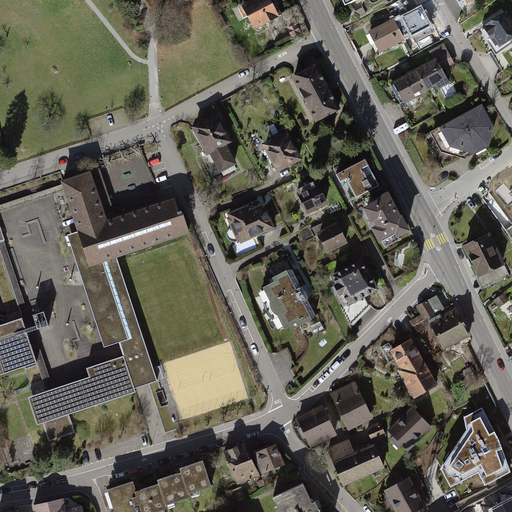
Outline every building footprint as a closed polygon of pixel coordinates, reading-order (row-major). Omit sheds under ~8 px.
[(281,18),(270,0),(257,0),(239,10),(252,34),(281,18)] [(393,18),(405,41),(430,28),(418,5),(393,18)] [(511,24),(504,13),(480,29),(495,49),(511,37),(511,24)] [(393,18),(366,32),(378,55),(405,41),(393,18)] [(415,70),(427,94),(447,83),(441,72),(455,65),(448,50),(432,58),(434,61),(415,70)] [(310,58),(281,71),(294,102),(325,88),(310,58)] [(415,70),(389,83),(401,107),(427,94),(415,70)] [(325,88),(294,102),(310,135),(340,122),(325,88)] [(232,132),(219,104),(184,121),(203,161),(213,156),(222,175),(238,168),(224,136),(232,132)] [(482,107),(430,136),(439,154),(462,162),(488,147),(493,129),(482,107)] [(292,137),(265,147),(277,178),(304,167),(292,137)] [(366,161),(337,177),(351,203),(380,187),(366,161)] [(135,196),(157,188),(147,162),(126,171),(135,196)] [(114,348),(118,359),(144,350),(112,259),(187,233),(175,197),(114,218),(107,196),(97,199),(88,174),(55,185),(72,234),(61,238),(100,352),(114,348)] [(318,184),(297,192),(307,218),(329,209),(318,184)] [(403,239),(382,197),(355,211),(376,252),(403,239)] [(261,201),(227,215),(239,245),(274,231),(261,201)] [(0,244),(9,242),(0,217),(0,244)] [(338,221),(317,232),(329,254),(349,244),(338,221)] [(503,268),(487,235),(461,249),(477,281),(503,268)] [(336,312),(346,332),(376,318),(370,304),(379,299),(362,264),(328,281),(342,309),(336,312)] [(16,297),(7,273),(0,275),(0,283),(6,300),(16,297)] [(297,277),(257,294),(274,335),(314,318),(297,277)] [(439,297),(417,307),(425,322),(446,312),(439,297)] [(20,316),(0,322),(0,374),(36,363),(20,316)] [(453,316),(427,328),(440,355),(466,343),(453,316)] [(414,343),(390,355),(402,379),(426,367),(414,343)] [(155,382),(144,350),(118,359),(84,372),(87,379),(32,399),(41,424),(155,382)] [(426,367),(402,379),(415,404),(439,392),(426,367)] [(355,386),(329,400),(347,433),(372,420),(355,386)] [(316,406),(291,420),(307,448),(331,435),(316,406)] [(511,467),(500,436),(482,407),(467,414),(469,427),(443,465),(451,483),(481,469),(487,481),(511,469),(511,467)] [(406,409),(384,434),(406,454),(428,429),(406,409)] [(357,442),(334,452),(348,485),(387,468),(378,446),(361,453),(357,442)] [(251,443),(226,452),(239,486),(264,476),(251,443)] [(279,444),(257,453),(266,474),(287,466),(279,444)] [(162,481),(173,509),(218,491),(208,463),(162,481)] [(138,482),(108,491),(115,511),(163,511),(173,509),(162,481),(140,489),(138,482)] [(410,481),(388,491),(397,511),(421,511),(424,511),(410,481)] [(322,511),(309,482),(277,496),(283,511),(322,511)] [(83,511),(78,492),(35,504),(36,511),(83,511)] [(511,511),(511,499),(495,507),(497,511),(511,511)]
